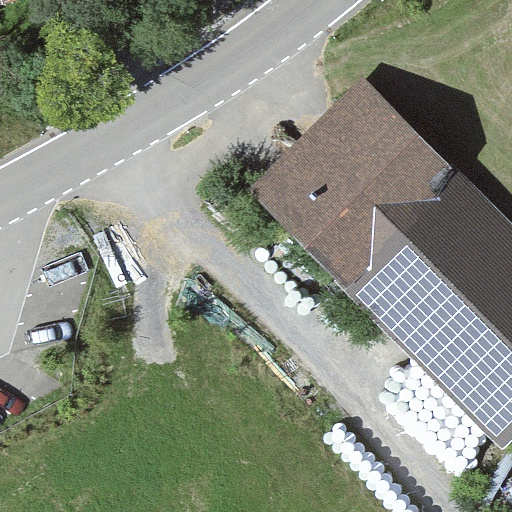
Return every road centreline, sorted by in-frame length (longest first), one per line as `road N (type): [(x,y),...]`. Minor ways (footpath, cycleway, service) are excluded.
road 1 (tertiary): [(120,135),(317,0)]
road 2 (unclassified): [(120,135),(107,91),(215,0)]
road 3 (tertiary): [(0,201),(120,135)]
road 4 (track): [(0,96),(120,135)]
